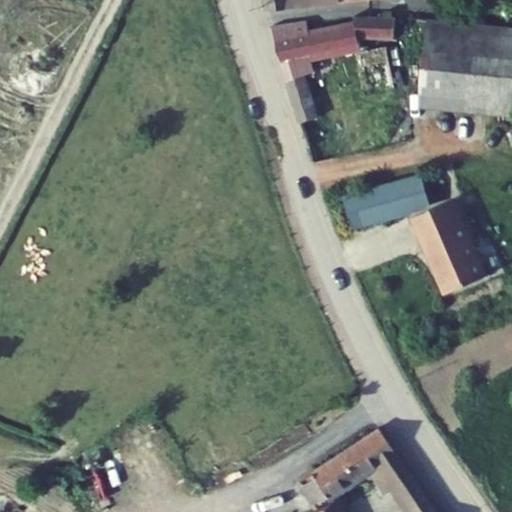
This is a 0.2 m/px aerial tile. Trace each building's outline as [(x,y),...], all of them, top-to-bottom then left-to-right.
[(275,0),(276,10),(413,0),(275,0)] [(318,26),(283,27),(318,154),(394,136),(388,103),(327,117),(315,63),(378,52),(381,45),(414,49),(414,29),(379,19),(377,29),(322,37),(318,26)] [(511,25),(445,19),(435,110),(511,118),(511,25)] [(380,64),(388,103),(408,100),(413,98),(403,60),(380,64)] [(408,100),(388,103),(394,136),(416,131),(408,100)] [(426,176),(348,198),(358,233),(436,210),(426,176)] [(473,209),(431,227),(453,276),(458,275),(469,300),(506,284),(473,209)] [(458,275),(453,276),(465,302),(469,300),(458,275)] [(434,511),(383,428),(294,476),(305,498),(379,462),(407,511),(334,511),(326,497),(298,511),(434,511)]
